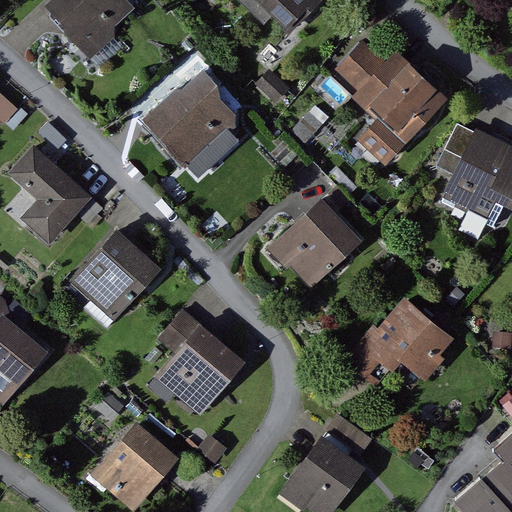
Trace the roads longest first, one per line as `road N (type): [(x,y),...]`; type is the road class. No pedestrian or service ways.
road 1 (residential): [(215,511),(283,417),(282,358),(68,116),(0,57)]
road 2 (residential): [(511,100),(477,81),(390,0)]
